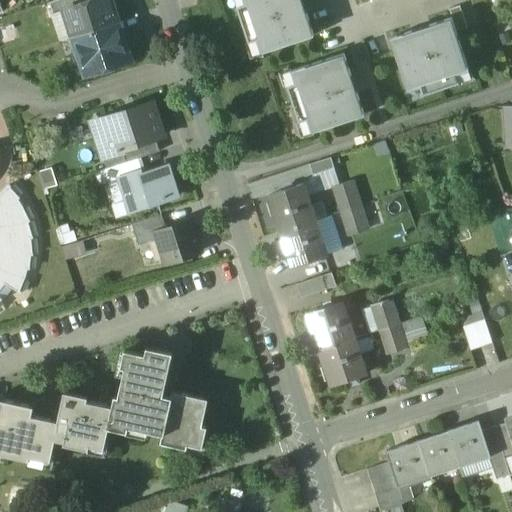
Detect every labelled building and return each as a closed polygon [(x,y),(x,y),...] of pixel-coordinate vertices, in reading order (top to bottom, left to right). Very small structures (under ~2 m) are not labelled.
[(56,0),(49,3),(53,15),(65,11),(65,10),(87,3),(86,0),(56,0)] [(96,0),(87,3),(65,10),(65,11),(73,37),(118,22),(110,0),(96,0)] [(314,36),(302,0),(243,0),(245,5),(236,8),(248,44),(257,41),(261,54),(314,36)] [(452,19),(456,33),(468,29),(460,7),(449,10),(452,19)] [(452,19),(389,39),(407,91),(420,87),(423,96),(459,84),(455,75),(469,71),(456,33),(452,19)] [(118,22),(73,37),(84,69),(89,72),(100,68),(104,71),(113,68),(114,64),(129,59),(118,22)] [(501,35),(504,45),(510,43),(508,33),(501,35)] [(364,117),(345,55),(292,72),(296,84),(288,87),(299,122),(308,119),(312,133),(364,117)] [(152,104),(103,120),(108,135),(96,139),(103,158),(122,151),(123,151),(123,149),(155,138),(163,136),(152,104)] [(451,130),(453,137),(463,134),(461,127),(451,130)] [(155,138),(123,149),(123,151),(122,151),(126,162),(140,158),(159,152),(155,138)] [(377,158),(388,155),(383,142),(373,145),(377,158)] [(332,157),(310,164),(314,176),(335,169),(332,157)] [(126,162),(107,169),(107,170),(106,170),(109,181),(140,171),(144,170),(140,158),(126,162)] [(169,167),(142,175),(140,171),(119,178),(126,201),(136,198),(139,209),(178,196),(169,167)] [(353,182),(335,188),(343,212),(361,206),(353,182)] [(304,184),(270,195),(282,232),(316,221),(304,184)] [(0,300),(1,301),(2,300),(0,298),(0,290),(5,284),(21,294),(21,292),(20,291),(24,279),(25,279),(28,269),(30,270),(30,268),(31,256),(33,256),(33,254),(32,254),(31,239),(33,239),(33,237),(32,237),(28,222),(30,222),(30,220),(29,220),(23,208),(24,208),(18,199),(20,198),(19,197),(18,197),(10,188),(11,187),(9,185),(0,193),(0,300)] [(384,224),(376,201),(361,206),(368,229),(384,224)] [(361,206),(343,212),(350,235),(368,229),(361,206)] [(161,214),(132,224),(138,244),(157,238),(156,233),(166,229),(161,214)] [(316,221),(282,232),(294,268),(328,257),(316,221)] [(166,229),(156,233),(157,238),(166,263),(201,252),(191,222),(166,229)] [(331,273),(299,283),(304,297),(335,287),(331,273)] [(399,324),(391,300),(372,306),(380,330),(399,324)] [(342,303),(307,314),(319,350),(354,338),(342,303)] [(482,313),(468,318),(470,325),(463,327),(471,351),(492,344),(482,313)] [(399,324),(380,330),(388,354),(407,348),(406,347),(427,341),(420,317),(399,324)] [(354,338),(319,350),(331,386),(366,375),(359,355),(375,350),(371,337),(355,342),(354,338)] [(114,406),(110,426),(128,430),(129,426),(164,433),(163,442),(188,448),(189,444),(203,447),(207,426),(202,425),(208,398),(172,391),(171,396),(164,395),(173,351),(148,346),(146,352),(126,348),(122,365),(126,366),(120,396),(116,395),(114,406)] [(110,426),(114,406),(89,400),(89,396),(66,391),(60,421),(56,439),(65,441),(65,443),(89,448),(90,444),(105,447),(110,426)] [(51,462),(56,439),(60,421),(33,416),(35,407),(2,400),(0,409),(0,454),(31,461),(32,458),(51,462)] [(479,421),(449,431),(461,466),(491,457),(483,431),(479,421)] [(511,431),(509,423),(495,427),(504,452),(506,459),(511,456),(511,431)] [(495,427),(483,431),(491,457),(504,452),(495,427)] [(449,431),(420,440),(421,443),(432,475),(461,466),(449,431)] [(421,443),(388,453),(391,462),(396,475),(399,486),(432,475),(421,443)] [(391,462),(368,469),(372,483),(396,475),(391,462)] [(396,475),(372,483),(377,496),(400,489),(399,486),(396,475)] [(240,511),(246,494),(225,487),(221,500),(217,510),(221,511),(240,511)] [(400,489),(377,496),(381,511),(405,504),(400,489)]
